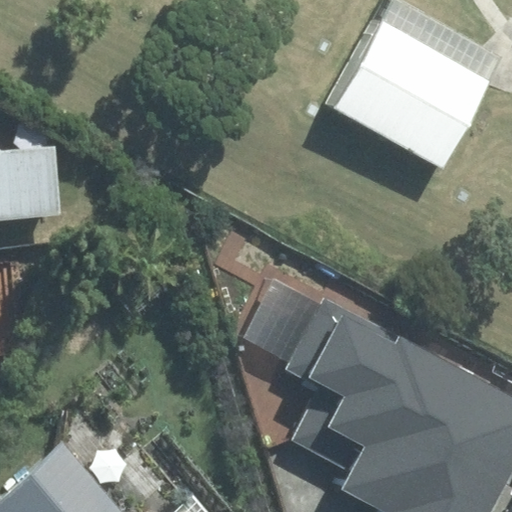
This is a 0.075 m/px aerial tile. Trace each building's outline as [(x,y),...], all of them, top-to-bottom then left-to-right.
[(500,53),(401,0),(377,0),(319,108),(436,172),(500,53)] [(0,222),(47,221),(45,141),(0,141),(0,222)] [(511,439),(511,408),(318,306),(284,371),(312,386),(283,441),(341,471),(330,492),(367,511),(473,511),(491,480),(511,439)] [(156,511),(153,508),(148,511),(114,511),(54,445),(0,493),(0,511),(156,511)] [(511,511),(511,493),(508,500),(501,511),(511,511)]
